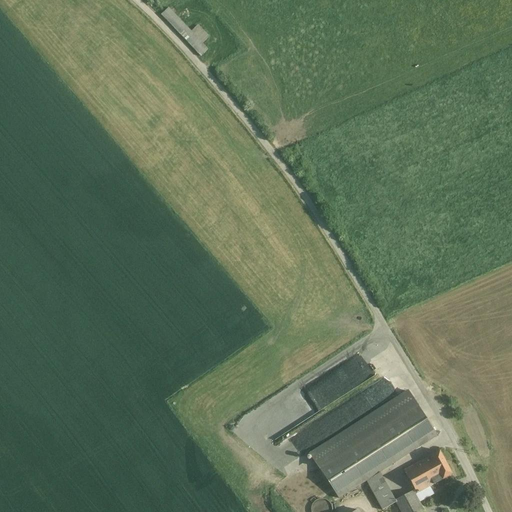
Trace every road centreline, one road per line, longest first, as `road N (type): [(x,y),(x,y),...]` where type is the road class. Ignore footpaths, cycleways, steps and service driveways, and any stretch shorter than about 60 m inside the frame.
road 1 (track): [(489,511),(258,136),(135,0)]
road 2 (track): [(384,332),(265,409),(261,442),(290,461)]
